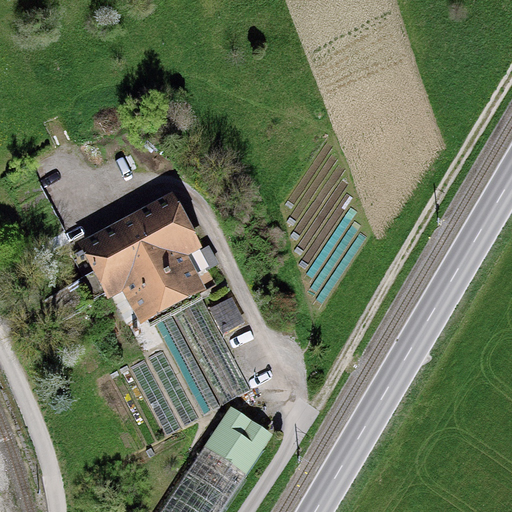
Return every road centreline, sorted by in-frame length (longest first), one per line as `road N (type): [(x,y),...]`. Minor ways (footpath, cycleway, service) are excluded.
road 1 (secondary): [(314,511),(511,176)]
road 2 (track): [(511,78),(311,410)]
road 3 (residential): [(57,511),(47,457),(0,343)]
road 4 (residential): [(245,511),(311,410)]
